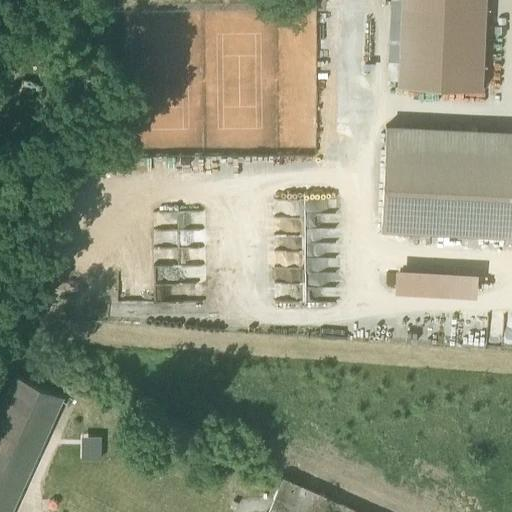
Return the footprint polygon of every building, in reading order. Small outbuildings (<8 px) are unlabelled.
[(400,0),(388,0),(386,76),(397,77),(400,0)] [(400,0),(397,77),(397,86),(482,89),(485,0),(400,0)] [(311,32),(321,32),(322,6),(286,5),(285,33),(311,34),(311,32)] [(511,129),(386,124),(385,145),(511,150),(511,129)] [(382,225),(511,230),(511,150),(385,145),(382,225)] [(477,273),(395,268),(394,292),(476,296),(477,273)] [(16,374),(0,409),(0,511),(7,511),(61,394),(16,374)] [(99,434),(79,434),(80,458),(100,458),(99,434)] [(333,511),(338,502),(282,477),(266,511),(333,511)] [(333,511),(359,511),(338,502),(333,511)]
